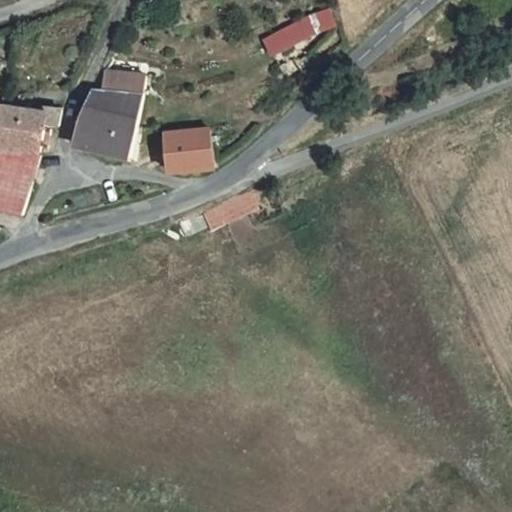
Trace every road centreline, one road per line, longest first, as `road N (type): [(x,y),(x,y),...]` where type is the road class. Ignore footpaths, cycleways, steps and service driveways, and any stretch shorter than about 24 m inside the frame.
road 1 (unclassified): [(216,190),(511,82)]
road 2 (tertiary): [(216,190),(435,0)]
road 3 (tertiary): [(0,263),(216,190)]
